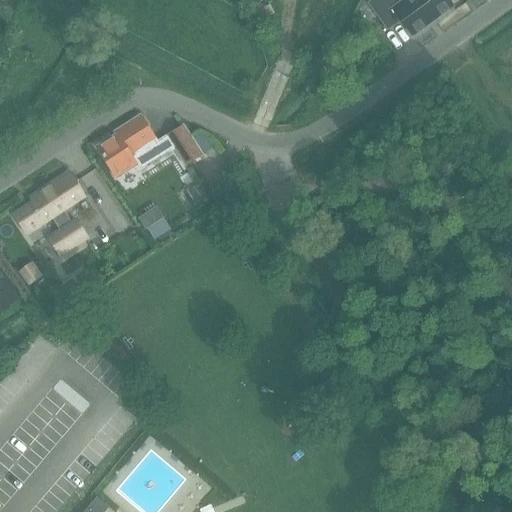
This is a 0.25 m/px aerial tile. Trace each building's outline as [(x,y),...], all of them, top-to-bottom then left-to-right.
[(412,37),(453,8),(447,0),(374,0),(369,4),(388,30),(401,21),(412,37)] [(157,144),(141,117),(115,134),(116,136),(96,149),(116,179),(135,167),(139,172),(175,149),(167,137),(157,144)] [(175,149),(187,167),(202,157),(183,127),(167,137),(175,149)] [(14,216),(25,233),(27,235),(51,219),(60,232),(49,240),(60,256),(87,239),(76,222),(72,224),(63,211),(84,198),(68,174),(32,198),(35,202),(14,216)] [(198,182),(185,190),(191,201),(192,202),(205,193),(204,192),(198,182)] [(0,298),(0,311),(21,296),(15,288),(0,298)] [(97,499),(85,511),(104,511),(108,508),(97,499)]
